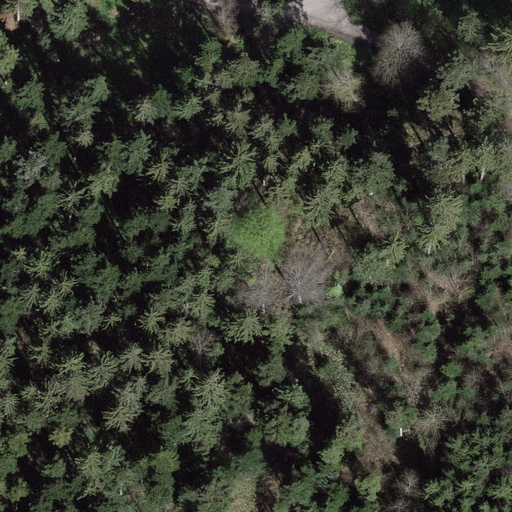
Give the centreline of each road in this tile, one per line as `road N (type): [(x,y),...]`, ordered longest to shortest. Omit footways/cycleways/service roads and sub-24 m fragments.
road 1 (track): [(107,329),(370,511)]
road 2 (track): [(327,9),(511,111)]
road 3 (track): [(0,270),(107,329)]
